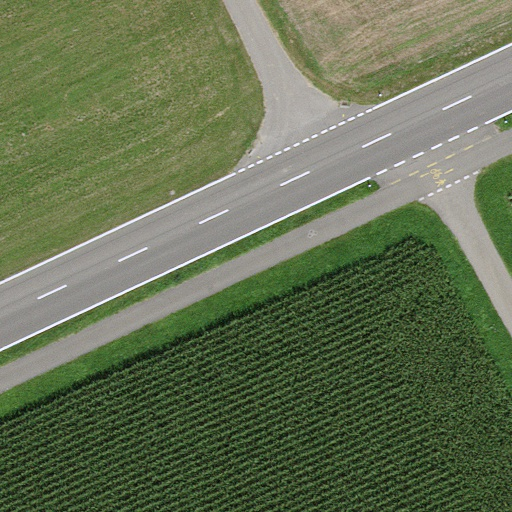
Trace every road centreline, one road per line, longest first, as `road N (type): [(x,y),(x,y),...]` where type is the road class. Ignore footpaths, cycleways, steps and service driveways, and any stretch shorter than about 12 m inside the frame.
road 1 (secondary): [(0,317),(511,79)]
road 2 (track): [(413,125),(511,309)]
road 3 (track): [(325,166),(238,0)]
